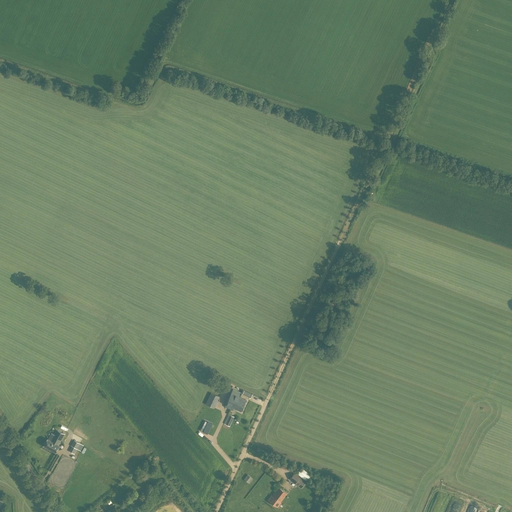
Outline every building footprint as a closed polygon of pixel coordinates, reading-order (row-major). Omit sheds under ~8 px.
[(206,404),(209,405),(214,407),(219,397),(211,393),(206,404)] [(241,411),(246,399),(231,393),(226,404),(241,411)] [(230,426),(234,417),(228,414),(224,423),(230,426)] [(202,427),(200,430),(207,434),(212,423),(208,421),(205,428),(202,427)] [(58,445),(64,434),(56,429),(50,440),(47,439),(44,445),(56,452),(59,445),(58,445)] [(80,443),(74,440),(71,445),(77,449),(80,443)] [(276,466),(286,469),(288,463),(278,459),(276,466)] [(294,472),(289,478),(301,487),(305,481),(294,472)] [(248,482),(252,478),(248,474),(244,479),(248,482)] [(267,500),(277,507),(281,502),(281,501),(286,494),(279,488),(273,495),(271,494),(267,500)]
